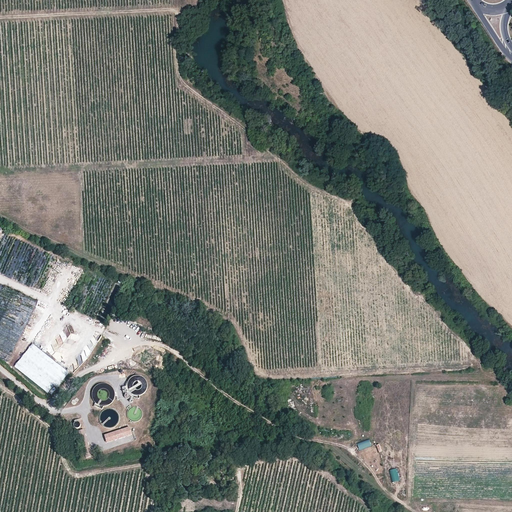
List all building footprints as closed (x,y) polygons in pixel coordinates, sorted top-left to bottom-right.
[(58,270),(62,261),(57,259),(53,268),(58,270)] [(123,431),(126,438),(132,436),(129,429),(123,431)] [(123,431),(114,434),(116,441),(126,438),(123,431)] [(86,433),(80,434),(89,460),(95,458),(86,433)] [(116,441),(114,434),(108,436),(111,443),(116,441)] [(357,444),(360,450),(372,446),(370,440),(357,444)] [(397,469),(389,471),(393,483),(400,481),(397,469)]
